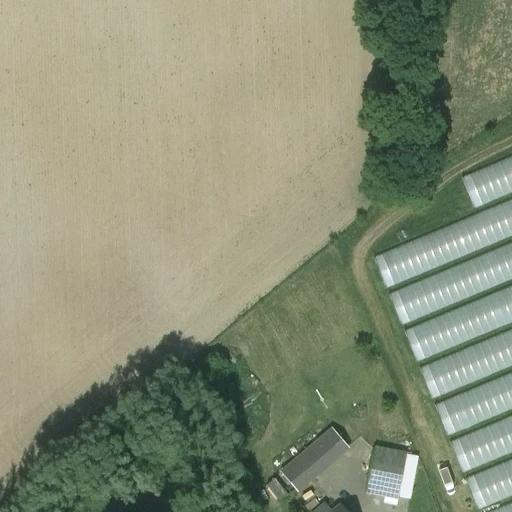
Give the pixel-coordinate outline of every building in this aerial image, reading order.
[(472,202),(511,186),(511,151),(460,171),(472,202)] [(384,281),(511,232),(511,195),(372,249),(384,281)] [(400,319),(511,276),(511,238),(387,287),(400,319)] [(414,355),(511,318),(511,281),(402,323),(414,355)] [(511,511),(511,341),(422,379),(477,511),(511,511)] [(333,431),(283,474),(298,492),(348,449),(333,431)] [(418,460),(375,452),(371,475),(402,481),(399,498),(410,500),(418,460)] [(402,481),(371,475),(368,492),(399,498),(402,481)] [(289,496),(275,480),(267,487),(280,503),(289,496)]
